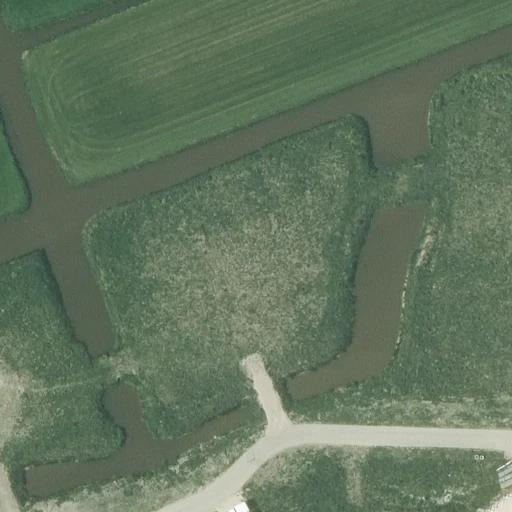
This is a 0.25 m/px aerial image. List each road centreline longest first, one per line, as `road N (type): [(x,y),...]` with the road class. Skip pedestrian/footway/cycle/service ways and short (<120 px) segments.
road 1 (residential): [(0,395),(235,342),(248,349),(281,442)]
road 2 (unclassified): [(511,441),(326,435),(281,442)]
road 3 (unclassified): [(281,442),(182,511)]
